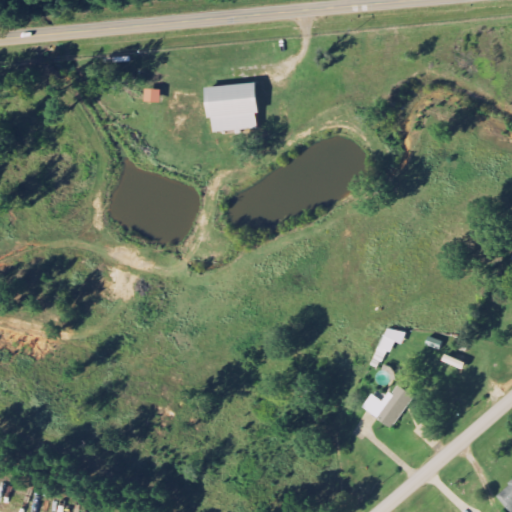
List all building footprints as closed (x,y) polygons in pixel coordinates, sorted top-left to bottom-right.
[(261,129),(257,84),(207,88),(210,120),(214,119),(216,133),(261,129)] [(163,104),(164,90),(148,89),(147,103),(163,104)] [(406,344),(408,332),(388,329),(384,350),(395,352),(397,342),(406,344)] [(444,341),(431,337),(428,346),(442,349),(444,341)] [(374,394),(365,408),(394,428),(417,396),(400,384),(387,403),(374,394)] [(511,511),(511,483),(498,495),(511,511)]
